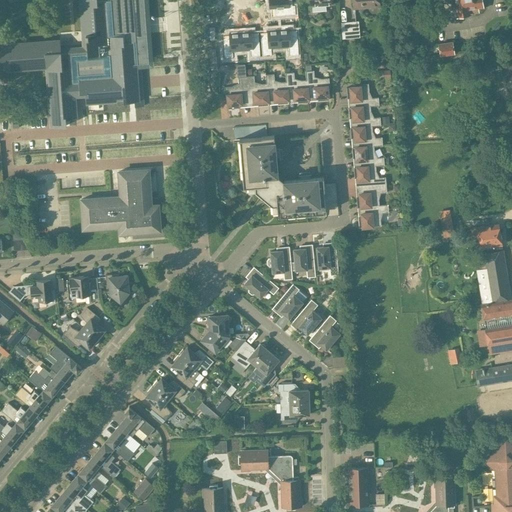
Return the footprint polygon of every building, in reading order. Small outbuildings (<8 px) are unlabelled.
[(80,0),(82,32),(83,45),(61,46),(60,40),(0,44),(0,59),(4,60),(5,71),(47,67),(51,118),(51,127),(66,126),(66,119),(77,118),(75,96),(85,95),(86,103),(103,102),(117,101),(117,99),(123,99),(124,102),(129,102),(134,101),(135,107),(143,106),(140,69),(136,70),(136,64),(149,63),(147,34),(147,30),(148,29),(149,28),(150,27),(150,25),(149,24),(148,23),(146,23),(146,19),(144,0),(103,0),(97,0),(80,0)] [(287,0),(269,0),(270,9),(274,9),(274,15),(273,15),(273,16),(295,14),(295,5),(288,6),(287,0)] [(379,0),(353,0),(354,8),(380,6),(379,0)] [(477,5),(482,4),(481,0),(451,0),(452,3),(451,4),(452,8),(456,7),(458,15),(469,13),(468,12),(478,11),(477,5)] [(358,21),(341,23),(342,39),(360,37),(358,21)] [(371,22),(368,40),(376,41),(379,23),(371,22)] [(289,28),(278,29),(280,48),(289,47),(289,55),(298,55),(297,30),(296,30),(296,32),(290,32),(289,28)] [(261,32),(262,55),(271,55),(271,48),(280,48),(278,29),(268,30),(268,34),(261,34),(261,32)] [(251,31),(240,32),(242,50),(250,50),(251,56),(260,55),(258,33),(258,34),(251,35),(251,31)] [(223,35),(222,35),(224,58),(233,57),(233,51),(242,50),(240,32),(229,33),(230,36),(223,37),(223,35)] [(396,55),(411,52),(408,41),(394,44),(396,55)] [(441,56),(454,54),(452,42),(439,44),(441,56)] [(511,63),(500,70),(504,78),(505,78),(508,84),(506,85),(506,87),(508,91),(510,92),(511,91),(511,93),(511,92),(511,63)] [(311,71),(305,71),(306,80),(307,80),(308,98),(314,97),(315,101),(318,100),(318,101),(329,100),(328,89),(330,89),(329,78),(321,79),(314,77),(314,71),(311,71)] [(290,73),(286,73),(286,82),(288,100),(294,99),(295,100),(298,99),(298,103),(309,102),(308,98),(307,80),(306,80),(301,81),(294,79),(294,72),(290,73)] [(269,101),(275,101),(278,101),(278,105),(289,104),(288,100),(286,82),(281,82),(274,80),(274,74),(266,75),(266,84),(267,84),(269,101)] [(248,103),(255,103),(258,103),(258,106),(269,106),(269,101),(267,84),(266,84),(261,84),(254,82),(254,76),(246,77),(248,103)] [(242,104),(248,103),(246,77),(238,77),(239,84),(232,87),(225,87),(226,98),(228,98),(229,109),(239,108),(239,105),(242,104)] [(352,102),(352,107),(370,106),(370,107),(379,106),(378,98),(372,98),(369,92),(368,84),(357,85),(358,87),(346,88),(347,99),(351,98),(351,102),(352,102)] [(354,121),(354,127),(372,126),(372,127),(381,126),(380,118),(374,118),(371,112),(370,107),(370,106),(352,107),(348,108),(349,119),(353,118),(353,121),(354,121)] [(266,126),(254,127),(255,137),(266,136),(266,126)] [(355,141),(356,147),(374,146),(374,147),(383,146),(382,138),(376,138),(372,131),(372,127),(372,126),(354,127),(350,128),(351,139),(354,138),(355,141)] [(263,198),(280,179),(277,176),(278,176),(276,159),(280,159),(280,160),(281,160),(280,148),(279,148),(279,149),(275,149),(274,136),(261,137),(262,138),(239,140),(244,187),(247,187),(248,192),(255,192),(263,198)] [(77,165),(76,144),(57,145),(57,166),(77,165)] [(357,161),(358,167),(376,166),(376,167),(384,166),(384,158),(377,158),(374,151),(374,147),(374,146),(356,147),(352,148),(353,159),(356,158),(357,161)] [(379,178),(376,171),(376,167),(376,166),(358,167),(354,168),(355,178),(358,178),(358,181),(359,181),(359,187),(386,185),(385,178),(379,178)] [(119,226),(120,234),(160,231),(158,206),(151,206),(149,170),(119,172),(121,197),(81,199),(83,229),(119,226)] [(280,179),(263,198),(272,205),(272,213),(278,212),(278,216),(326,212),(324,177),(310,179),(310,175),(311,175),(311,174),(299,175),(299,176),(300,176),(300,179),(284,181),(284,182),(280,179)] [(357,208),(361,208),(379,206),(379,201),(381,194),(387,193),(386,185),(359,187),(360,194),(359,194),(360,197),(356,197),(357,208)] [(381,226),(380,220),(382,214),(389,213),(388,205),(379,206),(361,208),(362,214),(361,214),(362,217),(358,217),(359,228),(373,227),(381,226)] [(453,233),(451,209),(439,210),(440,233),(453,233)] [(498,224),(471,228),(473,239),(479,238),(480,248),(487,247),(488,253),(502,250),(501,244),(498,224)] [(23,239),(17,230),(12,233),(13,240),(23,239)] [(330,275),(338,274),(335,243),(327,243),(328,246),(316,247),(318,269),(330,268),(330,275)] [(307,277),(315,277),(312,245),(304,246),(305,249),(293,250),(295,271),(307,270),(307,277)] [(270,252),(271,258),(269,258),(267,261),(267,264),(270,266),(272,266),(272,273),(284,272),(284,280),(292,279),(289,247),(281,248),(282,251),(270,252)] [(510,299),(502,250),(488,253),(484,253),(484,256),(486,269),(489,289),(488,289),(488,291),(483,292),(482,294),(484,303),(510,299)] [(484,256),(475,258),(477,271),(486,269),(484,256)] [(273,294),(278,288),(254,268),(249,274),(251,275),(244,284),(249,289),(248,290),(248,292),(251,294),(254,294),(254,293),(260,298),(268,289),(273,294)] [(120,302),(129,292),(127,276),(116,277),(116,274),(106,275),(107,288),(110,288),(110,294),(120,302)] [(75,298),(75,297),(86,296),(87,304),(99,298),(97,278),(89,279),(89,276),(69,278),(69,281),(67,281),(68,296),(68,297),(68,298),(68,299),(69,299),(69,300),(70,300),(71,301),(72,301),(72,300),(73,300),(74,300),(74,299),(75,298)] [(48,307),(55,303),(54,289),(51,290),(51,280),(37,281),(37,286),(26,287),(27,295),(31,295),(31,298),(38,297),(39,302),(47,301),(48,307)] [(289,319),(303,303),(294,295),(299,290),(293,285),(272,309),(278,314),(280,312),(289,319)] [(9,292),(20,301),(25,295),(14,286),(9,292)] [(481,304),(484,319),(486,329),(511,324),(511,298),(510,299),(484,303),(481,304)] [(307,335),(321,318),(313,311),(317,305),(311,300),(291,325),(297,330),(299,327),(307,335)] [(0,320),(3,323),(12,312),(0,301),(0,320)] [(83,317),(87,323),(83,328),(99,341),(104,335),(102,334),(105,330),(98,325),(100,318),(87,307),(80,315),(83,317)] [(229,336),(228,323),(229,323),(229,322),(230,322),(230,321),(231,321),(231,320),(231,319),(231,318),(230,318),(230,317),(229,317),(229,316),(228,316),(227,316),(227,315),(209,317),(209,322),(207,322),(205,329),(229,336)] [(326,350),(340,334),(331,326),(336,321),(330,316),(309,340),(315,345),(317,343),(326,350)] [(511,350),(511,324),(486,329),(477,330),(479,346),(488,345),(490,354),(499,352),(511,350)] [(32,325),(27,333),(37,340),(42,332),(32,325)] [(77,346),(83,343),(89,349),(92,345),(94,347),(99,341),(83,328),(80,332),(72,328),(70,326),(63,334),(77,346)] [(221,346),(229,336),(205,329),(203,335),(205,336),(201,340),(215,352),(216,351),(217,352),(218,352),(219,352),(220,352),(220,351),(221,351),(221,350),(221,349),(221,348),(221,347),(221,346)] [(229,345),(236,351),(246,339),(245,339),(236,337),(229,345)] [(19,344),(16,348),(20,352),(24,348),(19,344)] [(237,354),(233,358),(246,368),(248,366),(251,361),(257,366),(269,352),(260,344),(252,354),(246,349),(240,357),(237,354)] [(52,370),(51,370),(65,381),(74,370),(77,373),(82,367),(56,346),(49,354),(57,360),(50,368),(52,370)] [(201,351),(197,356),(188,347),(185,351),(183,349),(178,355),(194,369),(198,364),(204,367),(207,369),(213,361),(201,351)] [(452,364),(460,361),(457,347),(448,349),(452,364)] [(257,366),(253,371),(268,383),(275,374),(271,369),(279,360),(269,352),(257,366)] [(199,373),(194,369),(178,355),(173,361),(175,362),(172,366),(182,374),(178,378),(190,388),(197,381),(195,378),(199,373)] [(348,366),(347,356),(334,356),(335,366),(348,366)] [(511,363),(491,367),(475,370),(478,386),(511,380),(511,363)] [(43,391),(51,398),(65,381),(51,370),(49,372),(43,367),(38,373),(35,371),(29,378),(43,390),(43,391)] [(175,382),(171,387),(162,378),(159,382),(157,380),(152,386),(168,400),(172,395),(178,398),(185,390),(175,382)] [(310,393),(308,392),(308,390),(295,390),(295,384),(278,384),(278,391),(280,391),(280,403),(309,402),(309,398),(310,396),(310,393)] [(168,409),(164,404),(168,400),(152,386),(147,392),(149,393),(146,397),(156,405),(152,409),(165,420),(172,412),(168,409)] [(29,407),(38,414),(51,398),(43,391),(39,395),(35,391),(31,395),(22,387),(15,395),(29,406),(29,407)] [(310,409),(309,408),(309,402),(280,403),(281,420),(284,420),(284,422),(296,422),(301,415),(309,415),(309,413),(310,412),(310,409)] [(16,423),(24,430),(38,414),(29,407),(26,411),(21,407),(18,411),(8,403),(2,411),(16,423)] [(202,403),(199,407),(214,418),(217,414),(202,403)] [(138,428),(139,428),(148,436),(155,428),(129,407),(125,412),(128,415),(118,426),(127,433),(127,432),(131,436),(138,428)] [(0,436),(11,446),(24,430),(16,423),(12,427),(8,423),(4,427),(0,423),(0,436)] [(105,442),(113,449),(128,461),(134,453),(125,445),(128,441),(123,437),(127,433),(118,426),(105,442)] [(0,458),(11,446),(0,436),(0,458)] [(431,446),(433,448),(440,454),(449,445),(439,437),(431,446)] [(511,511),(511,446),(505,440),(486,461),(496,470),(497,497),(494,497),(495,504),(492,504),(492,511),(511,511)] [(214,441),(215,454),(227,453),(226,441),(214,441)] [(91,458),(100,465),(114,477),(121,469),(111,461),(115,457),(110,453),(113,449),(105,442),(91,458)] [(290,455),(268,456),(268,450),(241,451),(241,456),(238,456),(239,464),(242,464),(242,470),(250,470),(250,469),(268,468),(281,480),(282,507),(288,507),(288,509),(296,509),(296,506),(302,506),(302,498),(301,497),(300,480),(293,480),(293,458),(292,457),(292,456),(291,456),(290,455)] [(91,458),(78,475),(86,482),(86,481),(91,485),(101,493),(107,485),(105,484),(98,477),(101,473),(96,469),(100,465),(91,458)] [(367,468),(349,468),(350,505),(368,505),(367,468)] [(78,475),(64,490),(87,509),(94,502),(84,494),(88,490),(91,485),(86,481),(86,482),(78,475)] [(448,511),(449,504),(455,504),(454,478),(449,478),(449,475),(441,475),(441,478),(435,478),(435,487),(436,487),(437,505),(429,511),(448,511)] [(145,478),(133,491),(144,500),(155,486),(145,478)] [(223,511),(223,487),(218,488),(218,485),(210,485),(210,488),(203,488),(204,497),(205,497),(205,511),(223,511)] [(257,485),(252,489),(258,496),(263,492),(257,485)] [(64,490),(51,506),(58,511),(68,511),(71,509),(75,511),(84,511),(87,509),(64,490)] [(123,511),(130,503),(122,497),(115,506),(123,511)]
